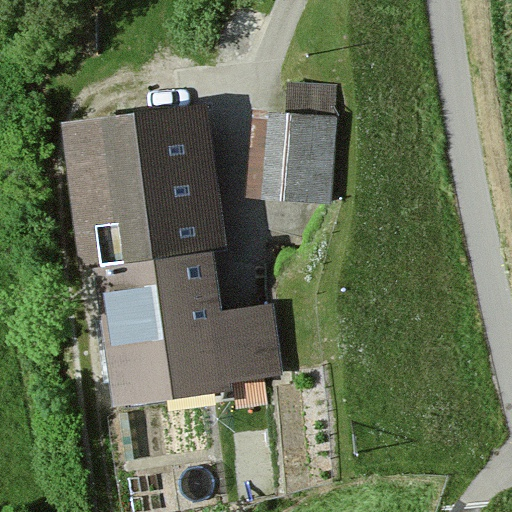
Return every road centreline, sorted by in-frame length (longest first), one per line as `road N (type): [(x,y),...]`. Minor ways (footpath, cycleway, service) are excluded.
road 1 (unclassified): [(511,346),(459,119),(442,0)]
road 2 (residential): [(235,237),(264,28),(279,0)]
